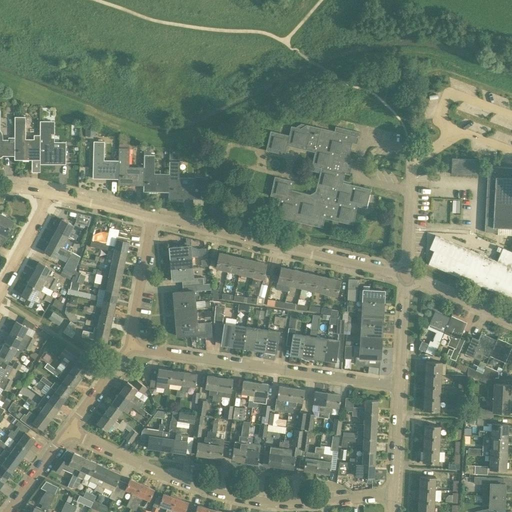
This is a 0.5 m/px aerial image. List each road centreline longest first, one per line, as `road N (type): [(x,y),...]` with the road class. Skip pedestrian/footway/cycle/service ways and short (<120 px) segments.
road 1 (residential): [(393,493),(298,503),(220,496),(70,429)]
road 2 (residential): [(399,387),(128,349)]
road 3 (residential): [(405,275),(152,219)]
road 4 (residential): [(410,160),(409,151),(366,145),(361,177),(411,189)]
road 5 (residential): [(128,349),(152,219)]
